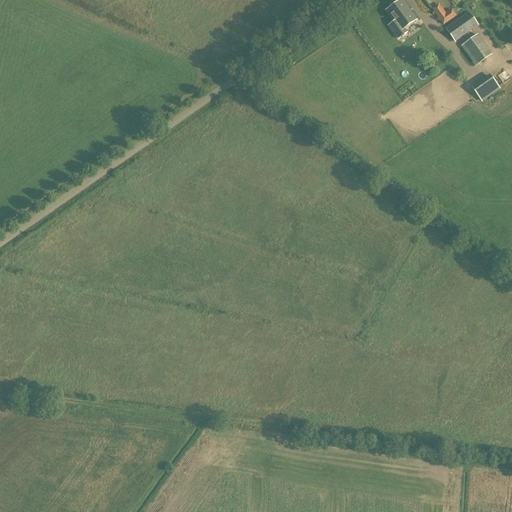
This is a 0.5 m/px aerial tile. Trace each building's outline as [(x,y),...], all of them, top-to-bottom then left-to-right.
[(395,23),(390,26),(396,34),(401,31),(415,20),(401,0),(386,11),(395,23)] [(439,4),(432,9),(442,25),(450,20),(439,4)] [(468,12),(446,28),(456,42),(478,26),(468,12)] [(479,63),(492,54),(478,35),(465,44),(479,63)] [(477,96),(480,100),(482,103),(490,97),(485,90),(477,96)]
